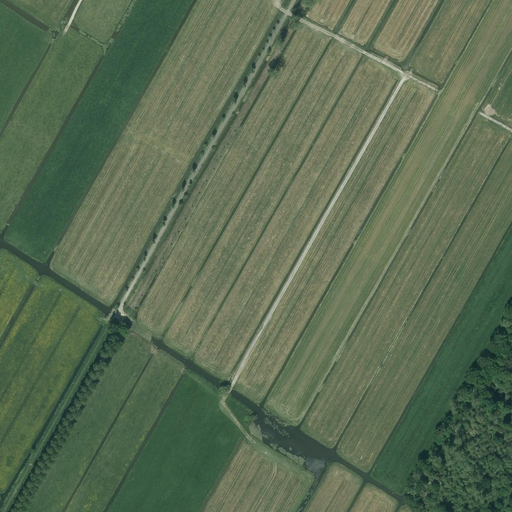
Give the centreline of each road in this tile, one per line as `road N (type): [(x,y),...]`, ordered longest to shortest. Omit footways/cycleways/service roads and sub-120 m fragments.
road 1 (track): [(230,387),(407,75),(511,128)]
road 2 (track): [(4,511),(123,303)]
